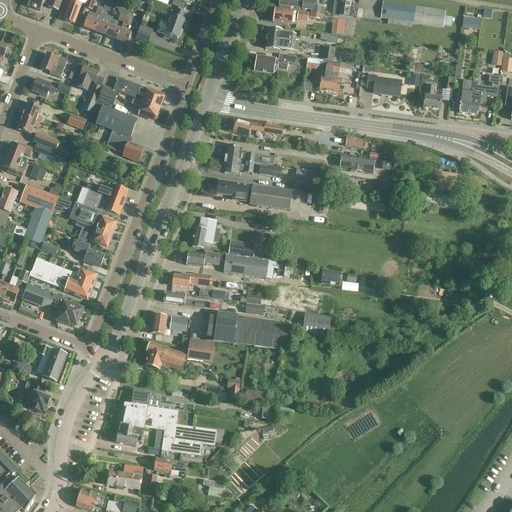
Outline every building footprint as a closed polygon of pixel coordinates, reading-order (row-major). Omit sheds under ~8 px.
[(29,0),(27,7),(40,12),(43,4),(48,6),(47,8),(58,12),(62,0),(29,0)] [(69,6),(67,12),(64,21),(74,25),(80,10),(79,9),(82,1),(79,0),(77,0),(77,4),(72,2),(71,6),(69,6)] [(95,0),(88,0),(85,9),(92,11),(95,0)] [(103,9),(103,11),(109,13),(113,3),(107,0),(103,9)] [(311,10),(311,13),(321,14),(322,7),(314,6),(314,3),(303,1),(303,2),(297,2),(297,0),(280,0),(279,6),(311,10)] [(342,0),(336,0),(334,16),(352,18),(354,2),(342,0)] [(178,8),(178,10),(175,18),(172,17),(169,26),(161,23),(157,33),(169,37),(170,36),(178,39),(184,21),(181,20),(187,5),(174,1),(172,6),(178,8)] [(380,19),(388,20),(387,25),(411,29),(412,23),(443,28),(444,26),(451,27),(452,18),(445,17),(446,12),(383,3),(380,19)] [(83,28),(94,32),(98,22),(99,22),(102,15),(102,14),(103,11),(103,9),(98,7),(95,15),(90,13),(88,18),(87,18),(83,28)] [(308,23),(309,18),(309,14),(275,10),(273,23),(291,26),(291,24),(295,24),(295,19),(297,19),(297,22),(308,23)] [(121,12),(118,21),(123,23),(126,18),(127,14),(121,12)] [(98,22),(94,32),(105,36),(109,26),(110,26),(113,18),(107,16),(106,17),(102,15),(99,22),(98,22)] [(463,18),(462,29),(479,31),(480,20),(463,18)] [(109,26),(105,36),(116,41),(120,30),(109,26)] [(120,30),(116,41),(127,45),(131,34),(120,30)] [(139,30),(136,38),(149,43),(151,34),(139,30)] [(268,30),(266,40),(298,44),(298,42),(295,41),(296,35),(288,34),(282,34),(282,32),(278,31),(268,30)] [(280,49),(294,51),(299,52),(299,46),(298,46),(298,44),(266,40),(265,50),(279,52),(280,49)] [(8,47),(0,44),(0,65),(2,60),(3,60),(5,55),(8,56),(10,49),(7,48),(8,47)] [(336,50),(323,48),(321,61),(334,63),(336,50)] [(494,52),(492,66),(501,68),(502,54),(494,52)] [(64,70),(67,61),(59,58),(59,59),(47,54),(44,62),(64,70)] [(266,59),(257,58),(255,71),(273,74),(274,67),(278,67),(278,70),(286,72),(288,64),(295,65),(296,58),(279,55),(278,60),(266,58),(266,59)] [(511,73),(511,60),(503,59),(501,73),(511,73)] [(319,92),(329,93),(333,65),(321,63),(321,61),(308,60),(306,69),(316,70),(316,68),(320,69),(319,77),(321,78),(319,92)] [(64,70),(44,62),(41,70),(50,74),(49,75),(60,79),(64,70)] [(351,68),(333,65),(329,93),(339,95),(341,81),(337,80),(339,69),(351,71),(351,68)] [(91,82),(95,83),(98,74),(83,68),(76,88),(86,92),(91,82)] [(410,84),(420,86),(421,77),(411,75),(410,84)] [(399,98),(401,88),(401,83),(376,80),(377,77),(368,76),(366,88),(374,89),(373,94),(399,98)] [(473,82),(468,115),(478,117),(479,105),(485,106),(486,97),(497,99),(500,78),(489,77),(488,83),(492,84),(491,88),(477,86),(478,83),(473,82)] [(118,79),(114,89),(113,91),(129,97),(133,99),(135,100),(136,95),(143,98),(141,102),(159,109),(164,96),(148,90),(148,91),(146,90),(146,89),(140,87),(140,88),(125,82),(118,79)] [(451,79),(445,79),(443,90),(450,91),(451,79)] [(50,86),(46,84),(37,80),(32,92),(46,97),(48,92),(53,94),(55,88),(50,86)] [(305,81),(304,90),(311,91),(312,82),(305,81)] [(459,114),(468,115),(473,82),(467,82),(465,92),(459,91),(457,102),(461,102),(459,114)] [(56,92),(68,96),(70,89),(59,84),(56,92)] [(94,86),(88,101),(94,104),(100,88),(94,86)] [(419,95),(418,103),(424,104),(423,109),(439,111),(441,98),(433,97),(434,87),(428,86),(427,96),(419,95)] [(97,102),(113,108),(118,94),(103,88),(97,102)] [(141,102),(135,100),(133,99),(131,105),(141,108),(138,115),(155,121),(159,109),(141,102)] [(40,108),(37,107),(28,103),(22,117),(40,124),(42,118),(37,116),(40,108)] [(137,121),(95,105),(92,113),(99,115),(95,126),(112,132),(106,148),(123,155),(123,156),(139,162),(143,150),(130,145),(133,139),(130,138),(137,121)] [(71,115),(67,125),(84,132),(88,122),(71,115)] [(17,131),(26,134),(30,136),(33,128),(38,130),(40,124),(22,117),(17,131)] [(264,133),(282,137),(283,129),(265,126),(265,127),(251,125),(251,126),(236,122),(233,133),(248,138),(250,131),(264,133)] [(58,124),(55,130),(61,132),(64,126),(58,124)] [(92,134),(89,142),(101,146),(104,139),(92,134)] [(33,143),(49,149),(56,152),(58,144),(36,135),(33,143)] [(345,148),(362,150),(363,141),(346,138),(345,148)] [(11,145),(7,157),(20,162),(23,154),(30,157),(33,150),(18,144),(17,147),(11,145)] [(37,146),(35,151),(46,155),(48,150),(37,146)] [(227,147),(225,161),(254,165),(254,164),(261,165),(262,157),(255,156),(254,156),(241,154),(242,149),(237,148),(227,147)] [(20,162),(7,157),(3,168),(8,169),(7,173),(21,178),(24,172),(18,169),(20,162)] [(342,158),(340,170),(373,175),(374,162),(342,158)] [(254,165),(225,161),(223,174),(237,176),(238,172),(244,173),(244,174),(252,175),(254,165)] [(34,167),(30,178),(42,183),(44,179),(51,182),(54,175),(34,167)] [(260,168),(259,175),(273,177),(274,169),(260,168)] [(26,178),(24,185),(31,188),(33,181),(26,178)] [(218,182),(217,195),(226,197),(232,198),(232,202),(239,203),(247,204),(249,187),(236,185),(228,184),(218,182)] [(89,184),(86,191),(89,192),(123,205),(128,192),(118,188),(113,187),(111,192),(89,184)] [(51,189),(49,194),(58,198),(62,187),(56,185),(54,190),(51,189)] [(3,231),(13,235),(16,227),(8,224),(9,221),(7,220),(15,200),(20,202),(20,203),(36,210),(24,238),(40,244),(57,198),(26,186),(23,197),(17,195),(17,194),(6,190),(0,204),(0,229),(3,230),(3,231)] [(289,211),(292,193),(252,187),(249,206),(289,211)] [(117,220),(123,205),(89,192),(84,204),(78,202),(77,205),(113,219),(117,220)] [(426,195),(424,208),(466,214),(467,200),(426,195)] [(328,214),(330,198),(320,197),(319,213),(328,214)] [(113,219),(77,205),(74,204),(68,220),(77,224),(78,223),(111,236),(112,235),(113,233),(113,232),(114,228),(115,228),(116,226),(115,225),(116,224),(111,222),(113,219)] [(217,223),(209,221),(201,220),(200,230),(195,229),(192,248),(203,250),(204,244),(212,245),(212,244),(219,245),(220,238),(219,238),(220,231),(216,230),(217,223)] [(88,241),(97,245),(106,248),(111,236),(78,223),(77,224),(76,228),(90,233),(88,241)] [(0,232),(0,240),(0,241),(0,246),(8,249),(13,235),(3,231),(1,230),(0,232)] [(83,262),(91,265),(100,268),(105,256),(89,250),(91,247),(74,241),(70,252),(85,257),(83,262)] [(229,246),(228,255),(253,259),(255,245),(230,241),(229,246)] [(43,243),(41,251),(55,256),(58,249),(43,243)] [(188,254),(187,266),(203,268),(204,264),(219,266),(221,256),(205,253),(204,256),(188,254)] [(66,254),(64,260),(78,265),(80,260),(66,254)] [(268,262),(247,259),(228,257),(226,256),(223,274),(266,280),(266,279),(271,280),(273,269),(275,270),(276,265),(268,263),(268,262)] [(2,263),(0,267),(0,273),(6,276),(10,267),(9,266),(10,261),(4,259),(2,263)] [(30,276),(29,278),(50,285),(57,288),(88,300),(95,281),(97,277),(95,276),(86,273),(78,270),(76,274),(72,274),(42,262),(41,262),(40,261),(39,261),(38,261),(38,260),(37,260),(36,261),(33,269),(32,269),(30,276)] [(290,267),(289,278),(299,279),(300,268),(290,267)] [(18,282),(26,285),(30,274),(22,271),(18,282)] [(340,275),(323,272),(321,285),(339,287),(339,281),(342,281),(342,277),(339,276),(340,275)] [(172,286),(172,287),(189,289),(189,286),(210,288),(210,286),(211,283),(216,283),(216,280),(211,279),(211,277),(188,275),(188,276),(181,275),(181,277),(173,276),(173,278),(172,286)] [(346,283),(355,285),(356,276),(347,275),(346,283)] [(0,298),(3,300),(9,286),(2,284),(3,281),(0,279),(0,298)] [(54,295),(26,285),(28,286),(22,301),(41,308),(50,306),(50,305),(62,310),(57,321),(75,329),(79,318),(81,319),(84,311),(66,304),(67,301),(53,296),(54,295)] [(14,288),(9,286),(3,300),(14,304),(20,289),(15,287),(14,288)] [(244,294),(264,297),(265,291),(245,288),(244,294)] [(234,301),(240,302),(242,291),(231,290),(234,296),(234,301)] [(213,292),(211,300),(224,302),(225,293),(213,292)] [(205,303),(185,300),(186,296),(165,293),(163,303),(184,306),(184,307),(209,311),(211,300),(205,300),(205,303)] [(263,307),(246,305),(245,315),(262,317),(263,307)] [(289,326),(221,316),(211,315),(207,341),(285,352),(289,326)] [(305,315),(303,335),(328,338),(330,319),(305,315)] [(152,334),(164,336),(165,329),(170,329),(170,331),(185,333),(187,321),(154,316),(152,334)] [(215,345),(192,341),(182,339),(180,355),(150,344),(147,353),(149,354),(145,366),(160,371),(161,368),(169,371),(170,369),(181,373),(185,360),(212,365),(215,345)] [(11,343),(8,350),(15,353),(17,349),(15,345),(11,343)] [(57,383),(60,374),(67,356),(42,347),(39,355),(43,357),(37,374),(43,376),(42,377),(57,383)] [(18,364),(15,372),(29,377),(32,369),(18,364)] [(228,380),(227,389),(230,390),(228,401),(238,402),(239,391),(240,391),(241,382),(240,382),(235,381),(228,380)] [(22,406),(27,408),(30,409),(30,410),(41,414),(41,413),(44,414),(47,407),(48,407),(51,399),(39,395),(42,387),(30,383),(27,384),(25,389),(26,391),(24,397),(22,398),(20,402),(22,406)] [(266,406),(268,394),(246,391),(244,404),(266,406)] [(161,397),(143,394),(133,393),(132,407),(178,413),(182,413),(183,406),(175,405),(175,408),(160,406),(161,397)] [(178,413),(132,407),(131,410),(124,409),(120,426),(144,431),(144,429),(164,432),(162,452),(201,457),(203,446),(214,447),(216,432),(176,428),(178,413)] [(263,407),(262,420),(275,421),(275,408),(263,407)] [(24,422),(31,430),(37,419),(28,415),(24,422)] [(144,431),(120,426),(120,427),(119,434),(117,434),(116,444),(136,448),(136,443),(141,444),(143,431),(144,432),(144,431)] [(273,427),(261,429),(263,441),(268,440),(268,433),(274,432),(273,427)] [(0,511),(27,511),(36,500),(25,489),(29,485),(28,485),(27,484),(28,484),(22,478),(19,480),(16,477),(19,474),(18,473),(17,474),(17,473),(17,472),(11,467),(9,469),(5,465),(8,463),(7,462),(6,461),(1,455),(0,455),(0,511)] [(186,464),(166,461),(156,459),(154,472),(170,474),(171,472),(184,474),(186,464)] [(109,473),(107,486),(140,491),(143,469),(125,466),(123,475),(109,473)] [(155,488),(156,477),(148,476),(146,487),(155,488)] [(203,487),(209,489),(222,491),(222,490),(223,490),(224,484),(203,481),(203,487)] [(298,486),(293,491),(297,495),(302,490),(298,486)] [(208,497),(221,499),(222,491),(209,489),(208,497)] [(81,491),(76,507),(89,511),(91,511),(95,503),(100,505),(99,508),(104,509),(108,499),(81,491)] [(115,496),(113,504),(122,506),(123,499),(115,496)] [(318,500),(314,504),(321,511),(325,507),(318,500)] [(120,511),(122,506),(113,504),(108,503),(106,511),(110,511),(120,511)] [(135,511),(137,506),(124,503),(122,511),(135,511)]
